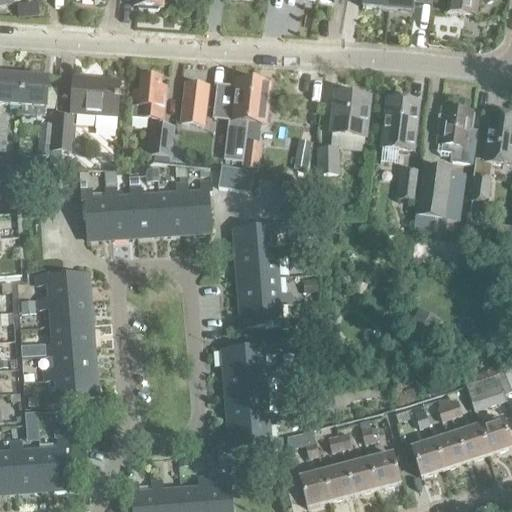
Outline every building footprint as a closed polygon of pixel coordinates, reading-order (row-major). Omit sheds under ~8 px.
[(0,0),(0,8),(14,6),(13,0),(0,0)] [(136,0),(136,9),(147,9),(148,13),(158,14),(160,10),(163,10),(163,0),(136,0)] [(363,0),(363,10),(389,12),(389,0),(363,0)] [(389,0),(389,12),(390,12),(413,15),(414,6),(415,6),(432,8),(432,7),(432,0),(389,0)] [(448,0),(446,16),(477,20),(479,0),(448,0)] [(230,4),(230,15),(260,16),(261,5),(230,4)] [(146,81),(141,80),(140,97),(133,96),(131,122),(161,124),(164,91),(159,91),(160,82),(157,82),(157,77),(146,77),(146,81)] [(0,79),(0,109),(22,111),(24,81),(0,79)] [(122,83),(73,79),(70,118),(119,122),(122,83)] [(22,111),(21,117),(45,119),(46,112),(47,113),(48,91),(49,83),(24,81),(22,111)] [(217,87),(213,123),(236,125),(236,126),(235,133),(227,132),(224,164),(243,166),(252,86),(235,83),(234,89),(217,87)] [(185,86),(180,127),(205,130),(210,89),(185,86)] [(252,86),(243,168),(242,171),(260,173),(263,148),(256,147),(257,141),(258,142),(260,127),(265,128),(270,88),(252,86)] [(364,141),(369,101),(337,97),(332,137),(364,141)] [(413,154),(419,106),(389,102),(383,150),(413,154)] [(442,111),(437,147),(453,149),(451,160),(450,165),(473,168),(478,134),(471,133),(474,115),(442,111)] [(74,120),(55,118),(52,155),(71,156),(72,144),(75,144),(76,130),(73,129),(74,120)] [(476,162),(471,195),(470,203),(472,204),(470,218),(485,220),(487,207),(488,207),(492,181),(491,181),(493,167),(511,169),(511,120),(491,118),(487,153),(485,153),(483,163),(476,162)] [(0,123),(0,144),(6,145),(7,145),(8,124),(0,123)] [(49,148),(50,127),(41,125),(38,147),(49,148)] [(151,127),(147,159),(155,160),(172,162),(173,154),(175,130),(158,128),(151,127)] [(312,145),(299,143),(295,172),(308,174),(312,145)] [(339,151),(330,151),(317,151),(318,179),(321,179),(340,178),(339,151)] [(0,194),(25,192),(22,159),(0,160),(0,194)] [(422,169),(416,217),(415,220),(416,220),(445,223),(452,176),(452,173),(422,169)] [(221,170),(218,192),(228,193),(232,172),(221,170)] [(400,171),(397,202),(417,205),(421,174),(420,174),(400,171)] [(232,172),(228,193),(239,195),(242,173),(232,172)] [(242,173),(239,195),(250,197),(253,175),(242,173)] [(36,188),(52,186),(51,175),(35,176),(36,188)] [(106,190),(117,189),(117,175),(105,176),(106,190)] [(452,176),(445,223),(460,225),(466,178),(452,176)] [(189,187),(183,188),(186,238),(210,237),(208,198),(213,198),(212,182),(201,183),(202,199),(189,199),(189,187)] [(283,186),(281,196),(303,199),(305,189),(283,186)] [(178,200),(159,201),(161,240),(186,238),(183,188),(177,188),(178,200)] [(117,204),(116,191),(111,191),(113,243),(137,241),(135,190),(130,191),(131,203),(117,204)] [(140,190),(135,190),(137,241),(161,240),(159,201),(141,202),(140,190)] [(92,192),(81,193),(82,206),(86,206),(88,244),(113,243),(111,191),(105,192),(106,204),(93,205),(92,192)] [(281,196),(280,207),(302,209),(303,199),(281,196)] [(302,209),(280,207),(278,218),(300,221),(302,209)] [(445,223),(416,220),(414,233),(444,237),(445,223)] [(318,224),(303,224),(304,240),(305,250),(311,249),(318,249),(318,238),(319,238),(318,224)] [(272,226),(273,232),(234,235),(236,260),(288,255),(287,251),(274,252),(273,237),(285,236),(284,225),(272,226)] [(298,225),(287,226),(287,239),(299,238),(298,225)] [(302,250),(288,252),(289,266),(303,265),(302,250)] [(288,255),(236,260),(238,285),(277,281),(275,262),(288,261),(288,255)] [(88,279),(72,281),(70,269),(48,271),(49,277),(35,278),(36,290),(41,289),(42,302),(37,302),(38,308),(90,304),(88,279)] [(278,299),(277,281),(238,285),(240,309),(278,304),(292,303),(291,298),(278,299)] [(318,282),(304,283),(305,296),(319,295),(318,282)] [(12,286),(2,287),(2,296),(12,295),(12,286)] [(292,303),(278,304),(240,309),(242,333),(281,330),(281,333),(294,332),(294,322),(280,323),(279,308),(292,307),(292,303)] [(35,304),(21,305),(22,318),(36,317),(35,304)] [(90,304),(38,308),(38,314),(49,313),(50,325),(51,331),(92,328),(90,304)] [(317,307),(305,308),(306,318),(318,317),(317,307)] [(419,310),(407,331),(429,344),(441,323),(419,310)] [(7,317),(0,317),(0,329),(9,329),(7,317)] [(92,328),(51,331),(52,349),(41,350),(41,357),(94,352),(92,328)] [(261,346),(262,352),(222,355),(225,379),(277,375),(277,369),(271,370),(269,357),(276,356),(275,345),(261,346)] [(95,377),(94,352),(41,357),(42,361),(47,360),(48,373),(43,373),(43,381),(95,377)] [(511,374),(511,371),(496,377),(496,378),(505,399),(511,395),(511,374)] [(278,382),(277,375),(225,379),(227,404),(268,400),(273,400),(272,382),(278,382)] [(95,377),(43,381),(44,385),(55,384),(56,397),(45,398),(46,409),(59,408),(59,404),(97,401),(95,377)] [(496,378),(488,381),(466,388),(475,416),(507,405),(505,399),(496,378)] [(315,412),(335,408),(332,394),(312,399),(315,412)] [(309,396),(299,397),(300,413),(310,412),(309,396)] [(268,400),(227,404),(229,428),(281,424),(281,415),(269,416),(268,400)] [(38,401),(28,402),(29,409),(39,409),(38,401)] [(449,408),(448,409),(452,422),(462,419),(457,405),(449,408)] [(448,409),(440,411),(438,412),(443,425),(452,422),(448,409)] [(37,415),(25,416),(26,431),(39,430),(37,415)] [(425,415),(416,418),(415,418),(420,433),(430,430),(425,415)] [(511,450),(503,422),(480,430),(490,459),(511,451),(511,450)] [(281,424),(229,428),(231,453),(270,450),(270,453),(284,452),(283,441),(276,441),(275,428),(282,428),(281,424)] [(365,448),(375,446),(370,424),(359,427),(365,448)] [(67,427),(54,428),(55,441),(68,441),(67,427)] [(490,459),(480,430),(457,437),(467,467),(490,459)] [(315,447),(312,435),(288,441),(289,454),(306,449),(315,447)] [(467,467),(457,437),(435,445),(445,474),(467,467)] [(348,438),(339,440),(342,454),(352,451),(348,438)] [(342,454),(339,440),(329,443),(333,456),(342,454)] [(58,442),(58,453),(40,454),(43,495),(67,493),(64,454),(68,454),(67,442),(58,442)] [(21,444),(16,445),(17,458),(19,497),(43,495),(40,454),(22,455),(21,444)] [(0,498),(19,497),(17,458),(16,445),(10,445),(11,456),(0,456),(0,498)] [(445,474),(435,445),(412,452),(422,482),(445,474)] [(315,447),(306,449),(310,462),(319,460),(315,447)] [(369,463),(377,494),(401,487),(393,457),(369,463)] [(369,463),(346,470),(354,500),(377,494),(369,463)] [(354,500),(346,470),(323,476),(331,506),(354,500)] [(308,511),(331,506),(323,476),(300,482),(307,511),(308,511)] [(209,479),(205,479),(207,511),(232,511),(231,491),(234,491),(233,477),(223,478),(224,489),(210,490),(209,479)] [(199,491),(182,493),(183,511),(207,511),(205,479),(198,480),(199,491)] [(162,483),(157,484),(158,511),(183,511),(182,493),(163,494),(162,483)] [(138,485),(127,486),(128,499),(133,499),(134,511),(158,511),(157,484),(151,484),(152,496),(138,497),(138,485)] [(403,490),(316,511),(376,511),(407,504),(403,490)]
